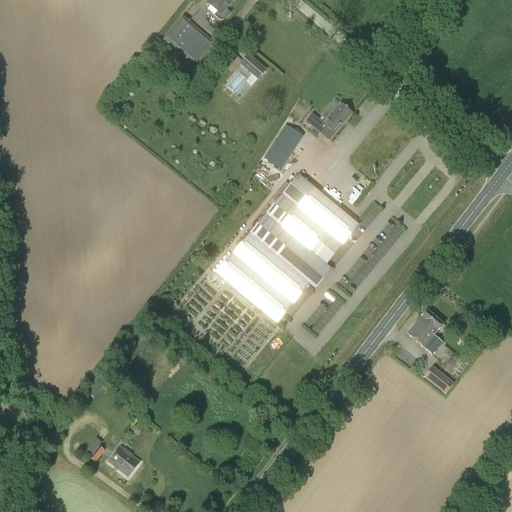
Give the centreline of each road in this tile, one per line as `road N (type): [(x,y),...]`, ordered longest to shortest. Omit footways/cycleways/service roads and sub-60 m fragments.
road 1 (primary): [(243,511),(500,176)]
road 2 (unknown): [(384,206),(296,322),(294,334),(306,349),(324,343),(403,245),(403,224)]
road 3 (unclassified): [(500,176),(292,0)]
road 4 (unknown): [(395,87),(315,181)]
